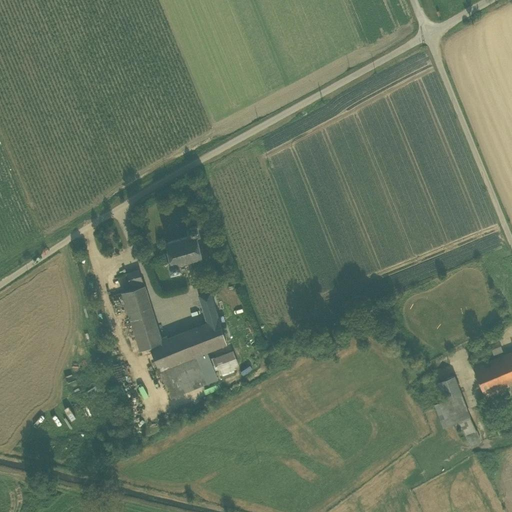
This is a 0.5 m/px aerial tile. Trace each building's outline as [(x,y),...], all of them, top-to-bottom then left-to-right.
[(169,264),(171,273),(180,271),(178,264),(201,257),(196,236),(199,235),(197,226),(187,229),(189,236),(166,242),(172,263),(169,264)] [(140,350),(150,347),(149,346),(161,341),(139,270),(127,274),(131,289),(122,292),(140,350)] [(199,295),(207,323),(219,319),(210,291),(199,295)] [(226,343),(219,319),(207,323),(161,341),(149,346),(150,347),(159,370),(206,351),(226,343)] [(495,359),(505,355),(501,346),(491,350),(495,359)] [(171,398),(217,379),(206,351),(159,370),(171,398)] [(495,359),(487,362),(498,389),(511,383),(511,366),(507,354),(505,355),(495,359)] [(500,393),(498,389),(487,362),(486,358),(471,364),(486,399),(496,395),(500,393)] [(439,382),(442,391),(457,385),(453,376),(439,382)] [(442,391),(446,400),(461,394),(457,385),(442,391)] [(446,400),(454,423),(470,417),(461,394),(446,400)] [(486,399),(488,404),(498,400),(496,395),(486,399)] [(446,426),(454,423),(446,400),(437,404),(446,426)] [(446,426),(437,404),(434,405),(443,427),(446,426)] [(476,430),(470,417),(454,423),(466,434),(476,430)] [(466,434),(470,446),(481,441),(476,430),(466,434)]
